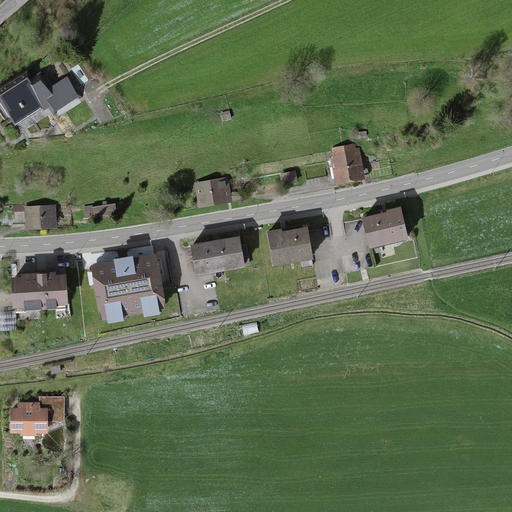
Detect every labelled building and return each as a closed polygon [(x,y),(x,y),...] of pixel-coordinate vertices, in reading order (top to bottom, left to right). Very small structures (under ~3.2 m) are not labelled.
[(0,90),(0,100),(16,125),(46,107),(47,109),(50,107),(55,115),(57,114),(55,111),(78,97),(80,99),(83,97),(75,85),(73,86),(68,78),(49,90),(42,77),(34,82),(28,73),(0,90)] [(330,167),(332,176),(333,179),(339,178),(339,180),(361,176),(357,156),(361,156),(359,149),(356,149),(355,144),(334,148),(334,153),(332,153),(332,158),(330,158),(332,167),(330,167)] [(198,186),(201,203),(228,199),(225,181),(198,186)] [(86,217),(116,213),(115,201),(94,204),(94,206),(84,207),(86,217)] [(29,227),(54,225),(53,207),(28,208),(29,227)] [(384,213),(384,212),(383,212),(384,214),(364,219),(370,246),(408,237),(401,207),(388,210),(388,212),(384,213)] [(282,230),(269,233),(274,262),(313,256),(308,229),(283,233),(282,230)] [(239,238),(193,246),(193,247),(197,271),(244,263),(239,238)] [(155,257),(94,267),(103,317),(164,306),(155,257)] [(24,279),(14,280),(15,305),(26,304),(26,308),(56,306),(56,302),(66,302),(65,276),(54,277),(54,273),(24,275),(24,279)] [(64,408),(45,408),(45,410),(40,410),(40,403),(20,403),(20,410),(13,410),(13,430),(23,430),(23,434),(36,434),(36,430),(46,430),(46,421),(64,421),(64,408)]
